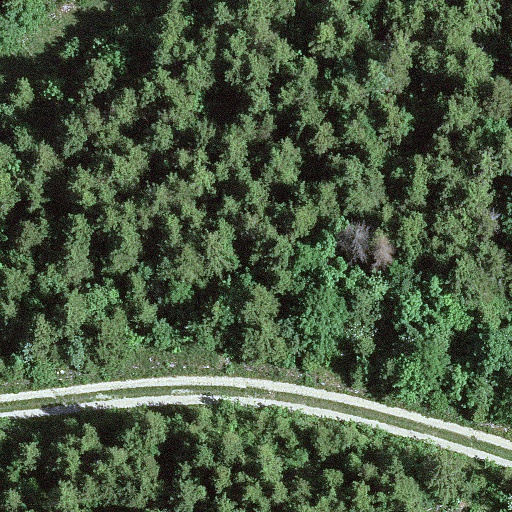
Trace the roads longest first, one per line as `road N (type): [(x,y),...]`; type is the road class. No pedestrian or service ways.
road 1 (track): [(511,455),(253,385),(0,405)]
road 2 (track): [(0,98),(42,54),(122,0)]
